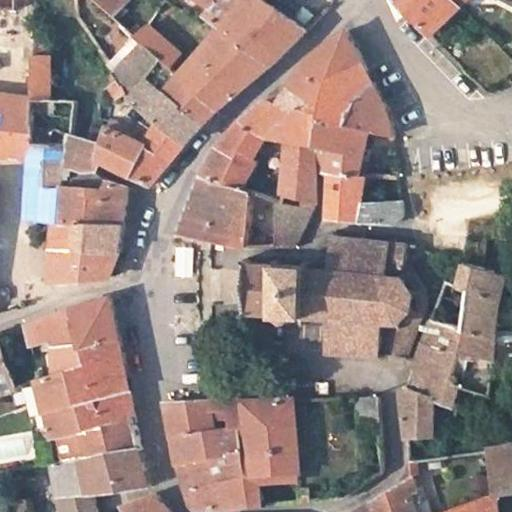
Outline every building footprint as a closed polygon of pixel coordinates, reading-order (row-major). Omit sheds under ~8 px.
[(0,0),(0,8),(18,9),(18,0),(0,0)] [(121,7),(125,2),(122,0),(93,0),(108,12),(117,4),(121,7)] [(208,16),(229,30),(274,65),(280,58),(300,39),(308,31),(309,29),(266,0),(218,0),(214,8),(208,16)] [(432,35),(461,6),(455,0),(399,0),(410,11),(432,35)] [(117,20),(125,10),(121,7),(117,4),(108,12),(117,20)] [(142,29),(135,24),(132,32),(162,59),(173,67),(180,51),(146,24),(142,29)] [(150,78),(162,59),(132,32),(125,26),(112,41),(128,60),(117,74),(129,92),(131,97),(155,116),(161,121),(163,123),(187,144),(195,135),(204,126),(206,123),(150,78)] [(229,30),(189,74),(186,78),(223,106),(226,104),(264,74),(274,65),(229,30)] [(358,100),(376,86),(371,78),(353,44),(346,30),(322,48),(313,54),(300,71),(299,72),(284,96),(279,94),(272,102),(279,106),(322,113),(322,114),(348,123),(358,100)] [(30,58),(28,97),(51,99),(50,56),(30,58)] [(117,74),(105,59),(101,62),(108,75),(103,79),(108,85),(105,87),(114,98),(129,92),(117,74)] [(182,74),(173,67),(162,59),(150,78),(206,123),(209,119),(210,118),(216,112),(223,106),(186,78),(182,74)] [(376,86),(358,100),(348,123),(370,126),(393,130),(391,115),(389,112),(376,86)] [(28,97),(0,93),(0,151),(28,155),(24,217),(57,222),(55,248),(81,249),(82,222),(62,221),(65,189),(66,164),(68,147),(29,145),(28,97)] [(269,134),(294,141),(286,195),(319,203),(319,172),(316,151),(322,114),(322,113),(279,106),(272,102),(268,100),(258,110),(247,119),(243,120),(227,137),(220,147),(204,176),(244,187),(260,159),(249,155),(260,137),(265,140),(269,134)] [(333,174),(334,170),(360,175),(370,126),(348,123),(322,114),(316,151),(319,172),(333,174)] [(106,142),(71,133),(68,147),(66,164),(87,171),(100,170),(101,165),(102,158),(118,166),(146,181),(154,184),(158,176),(169,164),(187,144),(163,123),(156,132),(142,123),(134,137),(128,135),(131,128),(114,120),(109,127),(106,142)] [(365,176),(360,175),(334,170),(333,174),(331,218),(394,224),(406,215),(405,207),(404,200),(360,202),(365,176)] [(231,243),(251,247),(255,191),(244,187),(204,176),(195,198),(189,212),(181,234),(197,236),(210,238),(220,240),(231,243)] [(82,222),(126,224),(127,220),(128,209),(131,188),(111,179),(105,191),(65,189),(62,221),(82,222)] [(287,202),(281,199),(278,247),(298,247),(316,209),(287,202)] [(124,239),(126,224),(82,222),(81,249),(123,252),(124,239)] [(407,263),(409,245),(398,244),(399,239),(397,237),(391,242),(370,240),(369,233),(365,232),(364,239),(340,235),(336,230),(333,233),(335,235),(335,240),(338,242),(335,269),(313,267),(313,262),(309,261),(308,266),(283,263),(279,258),(276,260),(279,263),(252,261),(249,256),(245,258),(250,264),(250,310),(246,315),(248,317),(255,313),(265,313),(271,313),(281,314),(277,318),(278,321),(283,319),(297,320),(299,317),(307,317),(307,321),(313,322),(313,318),(333,319),(332,348),(326,352),(329,355),(333,352),(355,353),(354,356),(361,357),(361,354),(378,355),(384,359),(388,357),(393,357),(409,359),(426,314),(429,300),(426,288),(407,263)] [(81,249),(55,248),(53,281),(68,280),(102,278),(112,277),(113,276),(116,269),(122,253),(123,252),(81,249)] [(497,360),(501,312),(504,295),(508,275),(468,263),(463,285),(475,289),(468,331),(435,321),(427,341),(465,355),(496,362),(497,360)] [(511,295),(504,295),(501,312),(497,360),(511,361),(511,295)] [(48,344),(47,367),(50,376),(89,362),(86,349),(122,337),(117,317),(113,296),(74,308),(50,317),(29,323),(35,347),(48,344)] [(0,395),(19,391),(0,334),(0,395)] [(53,425),(38,428),(46,464),(55,462),(61,462),(59,449),(56,439),(78,432),(137,415),(127,363),(122,337),(86,349),(89,362),(50,376),(43,378),(44,381),(53,425)] [(460,384),(492,397),(496,362),(465,355),(427,341),(415,375),(406,401),(410,439),(438,436),(436,398),(455,404),(460,384)] [(44,381),(29,386),(38,428),(53,425),(44,381)] [(330,394),(329,382),(317,383),(317,395),(330,394)] [(360,397),(361,434),(383,433),(381,396),(368,396),(360,397)] [(243,425),(246,446),(252,444),(254,455),(248,456),(251,475),(292,473),(293,481),(303,481),(296,398),(275,399),(256,399),(248,400),(250,424),(243,425)] [(213,420),(229,419),(230,427),(243,425),(250,424),(248,400),(213,399),(178,401),(170,401),(175,435),(214,429),(213,420)] [(139,429),(137,415),(78,432),(81,445),(59,449),(61,462),(83,458),(83,459),(111,451),(143,447),(139,429)] [(246,446),(243,425),(230,427),(214,429),(175,435),(178,450),(180,464),(247,451),(246,446)] [(511,442),(490,445),(491,450),(496,494),(498,493),(511,491),(511,442)] [(100,511),(100,510),(99,509),(95,493),(121,491),(150,486),(153,483),(148,465),(143,447),(111,451),(83,459),(83,458),(61,462),(55,462),(56,472),(58,484),(60,494),(64,496),(68,511),(100,511)] [(248,456),(247,451),(180,464),(189,489),(194,505),(199,509),(210,510),(231,509),(225,481),(251,475),(248,456)] [(262,506),(265,506),(262,483),(293,481),(292,473),(251,475),(256,504),(262,506)] [(231,509),(256,504),(251,475),(225,481),(231,509)] [(418,511),(416,503),(413,492),(420,490),(415,476),(413,476),(404,480),(405,483),(375,502),(377,511),(418,511)] [(301,504),(311,503),(310,489),(299,490),(301,504)] [(499,511),(498,493),(496,494),(442,511),(499,511)] [(127,511),(174,511),(171,508),(159,494),(129,505),(127,511)] [(433,511),(430,499),(416,503),(418,511),(433,511)] [(358,511),(377,511),(375,502),(368,507),(358,511)]
